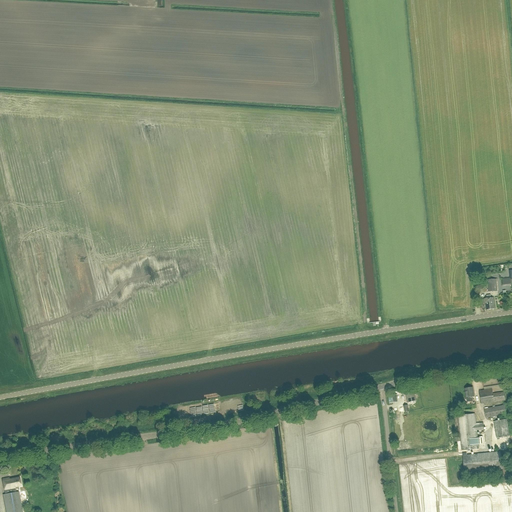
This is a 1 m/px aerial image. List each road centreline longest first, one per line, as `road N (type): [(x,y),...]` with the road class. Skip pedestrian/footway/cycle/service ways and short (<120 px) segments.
road 1 (tertiary): [(511,312),(0,397)]
road 2 (tertiary): [(0,456),(214,426),(382,386)]
road 3 (tertiary): [(382,386),(511,362)]
road 4 (unclassified): [(395,511),(382,386)]
